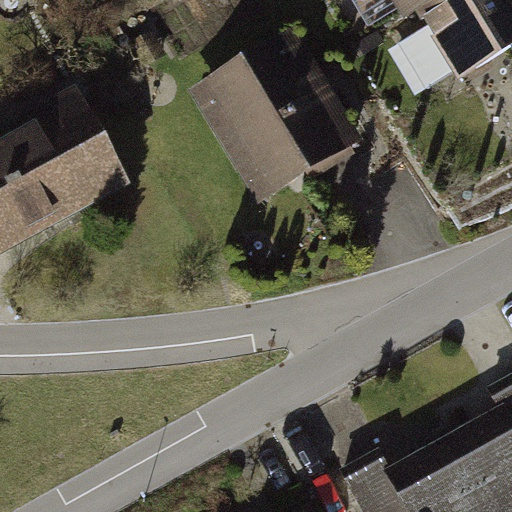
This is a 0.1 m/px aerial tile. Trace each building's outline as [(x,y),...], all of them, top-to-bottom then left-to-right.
[(463,0),(402,0),(421,28),(427,24),(463,0)] [(511,0),(463,0),(427,24),(465,83),(511,52),(511,0)] [(293,28),(191,91),(264,209),(366,147),(293,28)] [(146,74),(169,62),(157,39),(135,50),(146,74)] [(511,66),(485,81),(511,131),(511,66)] [(0,258),(134,191),(82,89),(0,130),(0,258)] [(511,511),(511,423),(472,444),(507,511),(511,511)] [(429,511),(507,511),(472,444),(411,476),(429,511)]
